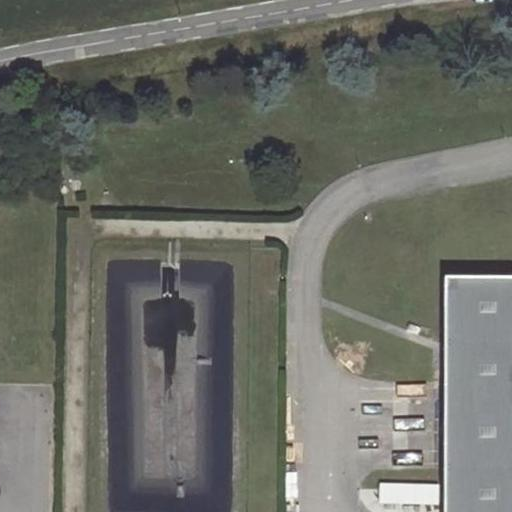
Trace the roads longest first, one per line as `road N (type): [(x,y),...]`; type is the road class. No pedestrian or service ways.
road 1 (track): [(315,231),(76,227),(73,511)]
road 2 (unclassified): [(0,61),(345,0)]
